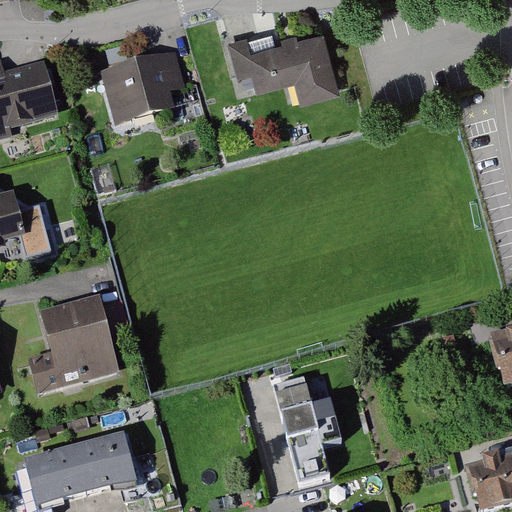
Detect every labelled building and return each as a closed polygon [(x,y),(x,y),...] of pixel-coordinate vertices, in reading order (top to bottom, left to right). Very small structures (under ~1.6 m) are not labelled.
[(243,43),(222,50),(229,81),(248,79),(254,98),(291,88),(297,111),(336,99),(320,35),(246,54),(243,43)] [(172,58),(95,78),(110,135),(186,116),(172,58)] [(3,63),(0,64),(0,150),(12,147),(11,140),(60,126),(47,70),(7,80),(3,63)] [(0,197),(0,254),(29,247),(16,201),(2,203),(0,197)] [(102,302),(39,321),(48,360),(27,365),(36,400),(121,377),(102,302)] [(511,328),(488,335),(505,395),(511,393),(511,328)] [(332,405),(281,419),(300,489),(331,480),(323,451),(343,446),(332,405)] [(125,442),(23,469),(34,511),(70,511),(139,493),(125,442)] [(511,462),(466,473),(475,511),(508,511),(511,511),(511,462)] [(232,496),(206,502),(208,511),(222,511),(235,509),(232,496)]
